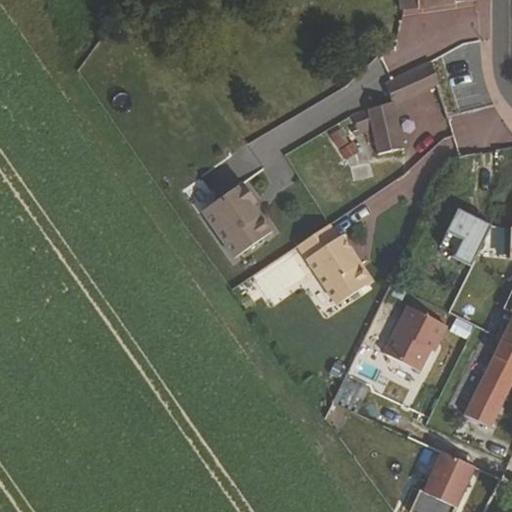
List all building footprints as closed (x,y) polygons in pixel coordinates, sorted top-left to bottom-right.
[(418,8),(417,0),(399,0),(401,10),(418,8)] [(477,0),(417,0),(418,8),(477,0)] [(363,73),(382,82),(390,67),(372,57),(363,73)] [(437,86),(430,63),(385,86),(391,105),(352,117),(359,137),(371,133),(377,157),(402,149),(394,118),(408,111),(405,102),(412,98),(437,86)] [(405,102),(408,111),(416,107),(412,98),(405,102)] [(351,131),(340,134),(343,148),(355,145),(351,131)] [(361,160),(358,147),(344,152),(347,163),(361,160)] [(195,211),(230,260),(273,230),(239,181),(195,211)] [(437,248),(470,262),(487,222),(454,208),(437,248)] [(336,241),(327,227),(296,247),(335,307),(365,286),(367,281),(359,269),(354,268),(348,258),(351,256),(340,238),(336,241)] [(359,269),(351,256),(348,258),(354,268),(359,269)] [(511,314),(511,316),(501,339),(511,345),(511,288),(502,309),(511,314)] [(401,305),(380,355),(422,373),(444,323),(401,305)] [(453,318),(448,333),(468,339),(473,324),(453,318)] [(511,345),(501,339),(463,414),(488,428),(511,382),(511,345)] [(346,377),(334,405),(354,413),(366,385),(346,377)] [(432,451),(409,511),(480,511),(494,474),(432,451)]
